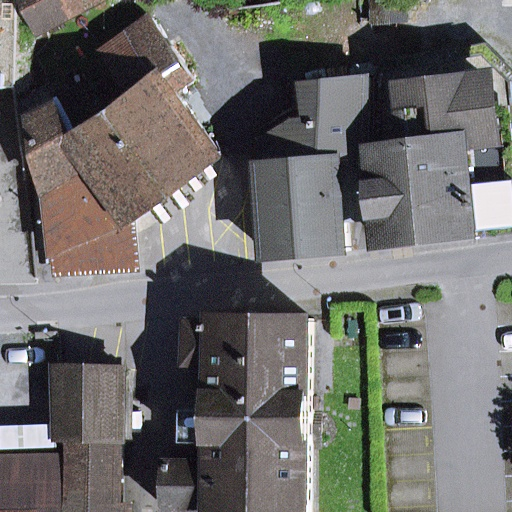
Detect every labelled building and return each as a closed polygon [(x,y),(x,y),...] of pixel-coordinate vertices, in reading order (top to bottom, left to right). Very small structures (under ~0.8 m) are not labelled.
[(23,0),(41,33),(103,0),(23,0)] [(209,135),(179,94),(198,80),(153,18),(106,52),(123,76),(136,94),(122,102),(135,146),(160,128),(175,150),(193,147),(209,135)] [(483,235),(483,239),(511,236),(511,72),(484,45),(386,61),(388,78),(378,80),(377,149),(388,246),(483,235)] [(122,102),(136,94),(123,76),(92,96),(97,104),(103,114),(122,102)] [(344,158),(372,156),(374,79),(312,85),(316,121),(301,122),(269,141),(271,164),(266,164),(273,258),(352,252),(350,222),(344,158)] [(156,206),(224,156),(209,135),(193,147),(175,150),(160,128),(135,146),(122,102),(103,114),(97,104),(92,96),(88,90),(60,104),(136,220),(156,206)] [(60,274),(141,269),(136,220),(60,104),(31,118),(51,193),(57,247),(52,248),(53,261),(59,260),(60,274)] [(350,222),(377,220),(372,156),(344,158),(350,222)] [(192,368),(220,368),(221,395),(314,396),(315,320),(194,322),(192,368)] [(61,369),(64,429),(125,440),(126,370),(61,369)] [(125,440),(137,440),(138,371),(126,370),(125,440)] [(220,442),(314,442),(314,396),(221,395),(220,412),(191,412),(190,443),(220,444),(220,442)] [(133,511),(124,504),(125,440),(64,429),(65,441),(71,443),(72,511),(133,511)] [(313,511),(314,442),(220,442),(220,444),(220,462),(172,461),(171,511),(313,511)] [(0,511),(67,511),(67,460),(0,461),(0,511)]
